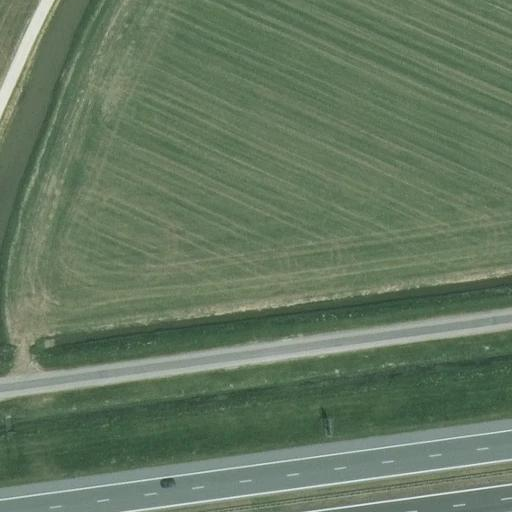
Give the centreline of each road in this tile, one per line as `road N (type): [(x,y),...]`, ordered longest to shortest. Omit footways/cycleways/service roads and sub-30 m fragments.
road 1 (tertiary): [(0,389),(511,318)]
road 2 (motorway): [(511,445),(19,511)]
